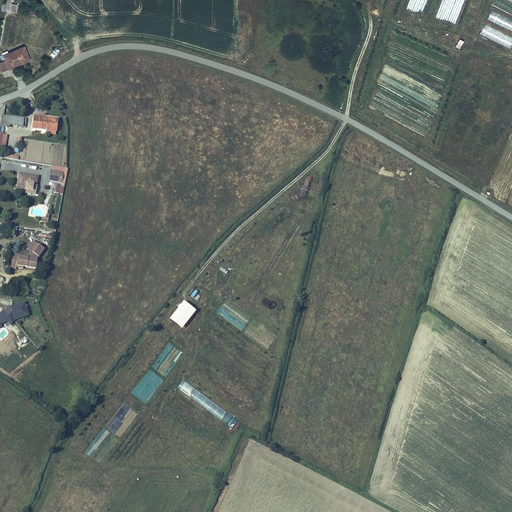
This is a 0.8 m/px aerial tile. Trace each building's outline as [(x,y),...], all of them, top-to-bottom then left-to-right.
[(6,0),(6,4),(2,3),(0,11),(16,13),(18,5),(11,4),(11,0),(6,0)] [(459,39),(455,47),(460,49),(463,41),(459,39)] [(0,64),(4,63),(3,61),(19,53),(12,42),(0,48),(0,64)] [(24,129),(25,120),(2,116),(0,126),(6,127),(6,126),(24,129)] [(45,132),(55,134),(57,122),(33,118),(31,130),(45,132)] [(41,167),(40,176),(51,178),(53,169),(41,167)] [(9,169),(7,183),(16,185),(17,178),(18,178),(18,179),(26,181),(28,172),(9,169)] [(40,211),(37,210),(36,214),(33,214),(32,218),(38,220),(40,211)] [(19,245),(21,247),(27,238),(22,235),(17,243),(19,245)] [(19,246),(18,250),(18,251),(8,249),(7,252),(2,252),(1,258),(6,259),(6,261),(13,263),(13,261),(26,263),(27,253),(34,243),(27,238),(21,247),(19,245),(19,246)] [(194,291),(191,297),(197,301),(200,295),(194,291)] [(182,331),(196,312),(184,302),(169,320),(182,331)] [(0,323),(2,323),(8,317),(10,319),(13,316),(25,312),(22,303),(10,307),(11,309),(9,309),(7,307),(2,312),(1,311),(0,311),(0,323)] [(176,390),(233,427),(238,418),(182,382),(176,390)]
